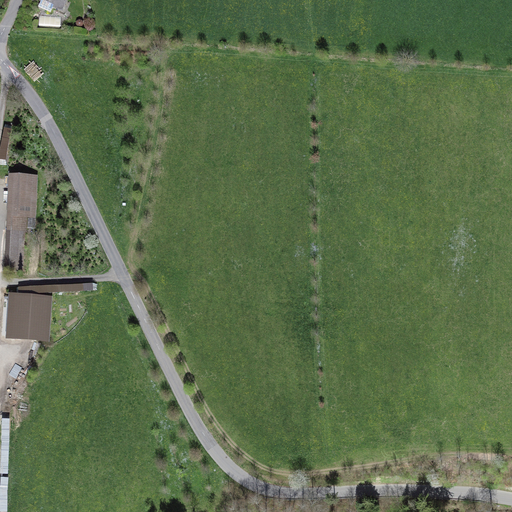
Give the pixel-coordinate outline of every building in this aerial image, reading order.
[(39,0),(38,3),(65,16),(71,0),(39,0)] [(3,124),(2,159),(10,159),(11,124),(3,124)] [(12,178),(9,219),(29,220),(36,220),(39,180),(12,178)] [(25,274),(29,220),(9,219),(6,273),(25,274)] [(9,296),(2,296),(1,311),(8,311),(9,296)] [(50,299),(14,297),(11,337),(47,340),(50,299)]
